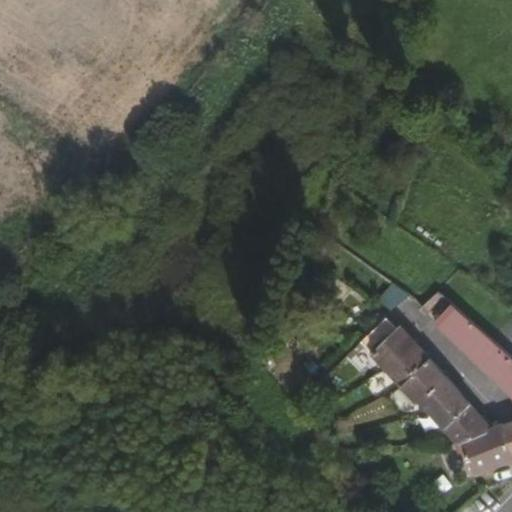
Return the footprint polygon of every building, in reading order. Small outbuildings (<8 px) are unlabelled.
[(392,286),(383,302),(397,309),(406,294),(392,286)] [(489,347),(511,315),(511,311),(471,286),(452,315),(461,322),(469,327),(489,347)] [(421,326),(443,308),(436,303),(421,316),(415,321),(421,326)] [(396,336),(415,321),(421,316),(405,305),(384,323),(396,336)] [(511,412),(511,370),(489,347),(469,327),(461,322),(447,337),(511,412)] [(448,450),(456,448),(481,440),(418,362),(394,338),(360,366),(410,418),(415,417),(433,436),(448,450)] [(505,476),(511,473),(511,430),(492,437),(505,476)] [(469,485),(505,476),(492,437),(481,440),(456,448),(464,469),(469,484),(469,485)] [(484,511),(476,503),(466,511),(484,511)]
